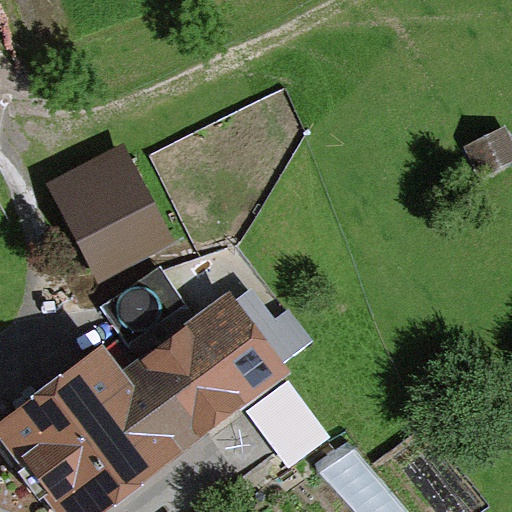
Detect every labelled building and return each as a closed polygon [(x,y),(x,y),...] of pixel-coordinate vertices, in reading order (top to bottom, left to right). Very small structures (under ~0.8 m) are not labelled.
[(511,166),(511,139),(504,124),(464,144),(484,181),(511,166)] [(169,248),(125,161),(64,192),(109,279),(169,248)] [(67,511),(94,511),(283,373),(231,303),(132,376),(113,350),(6,429),(67,511)] [(291,463),(334,433),(291,371),(248,401),(291,463)] [(415,511),(355,437),(324,462),(364,511),(415,511)]
